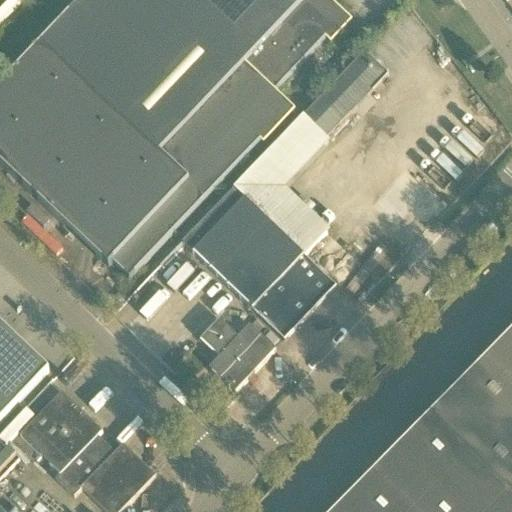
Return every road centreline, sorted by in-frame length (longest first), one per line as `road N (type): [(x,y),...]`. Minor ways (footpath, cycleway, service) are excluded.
road 1 (residential): [(237,483),(511,189)]
road 2 (residential): [(237,483),(0,245)]
